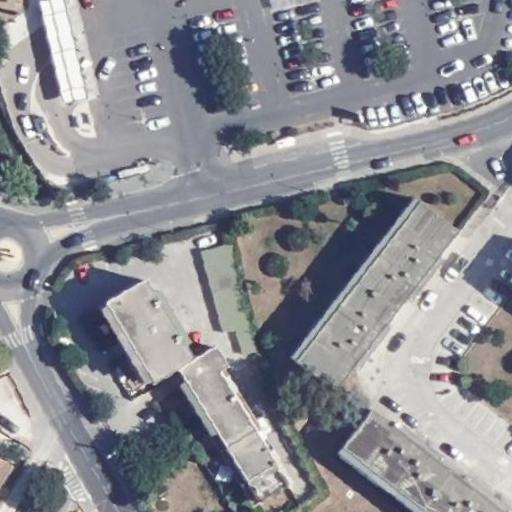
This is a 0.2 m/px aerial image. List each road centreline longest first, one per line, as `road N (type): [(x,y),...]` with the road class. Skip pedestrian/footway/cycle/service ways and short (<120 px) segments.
road 1 (tertiary): [(511,116),(37,237)]
road 2 (unknown): [(114,149),(60,151),(27,106),(22,70),(32,18),(43,10),(84,19)]
road 3 (tertiary): [(8,292),(22,335),(119,511)]
